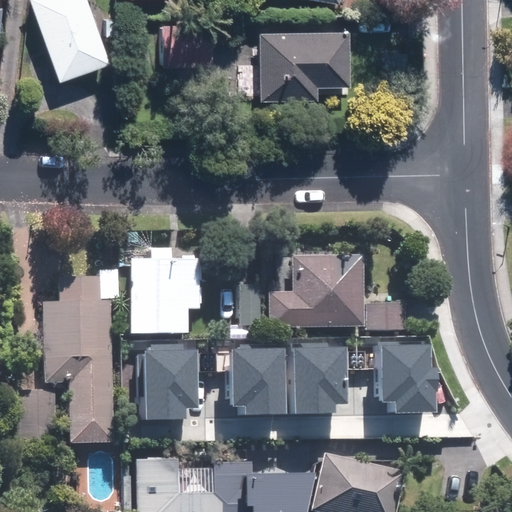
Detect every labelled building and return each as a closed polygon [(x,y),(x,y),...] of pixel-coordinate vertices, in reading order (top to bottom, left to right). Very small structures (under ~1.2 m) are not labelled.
[(88,0),(30,0),(59,77),(110,58),(88,0)] [(211,64),(212,20),(162,19),(162,63),(211,64)] [(262,94),(316,94),(316,83),(350,82),(349,29),(261,30),(262,94)] [(271,292),(271,325),(361,324),(360,254),(293,255),(293,292),(271,292)] [(199,259),(132,259),(131,330),(186,331),(187,305),(198,305),(199,259)] [(112,439),(108,300),(99,301),(98,276),(60,277),(61,302),(44,302),(46,380),(69,379),(71,441),(112,439)] [(241,285),(242,325),(262,325),(261,285),(241,285)] [(366,303),(366,328),(403,328),(403,303),(366,303)] [(292,350),(292,414),(338,414),(338,402),(352,402),(351,345),(297,346),(297,350),(292,350)] [(381,346),(383,401),(397,400),(397,411),(436,410),(435,369),(431,369),(431,345),(381,346)] [(139,354),(139,418),(185,418),(185,406),(198,406),(198,349),(144,349),(144,354),(139,354)] [(232,350),(234,405),(248,404),(248,415),(287,414),(285,349),(232,350)] [(54,439),(53,391),(14,392),(16,440),(54,439)] [(392,511),(402,472),(326,453),(313,507),(333,511),(392,511)] [(136,459),(137,511),(306,511),(314,473),(250,474),(250,462),(213,462),(213,471),(176,471),(176,459),(136,459)]
